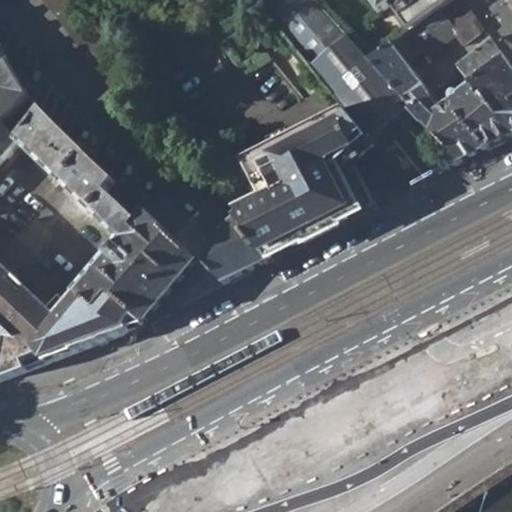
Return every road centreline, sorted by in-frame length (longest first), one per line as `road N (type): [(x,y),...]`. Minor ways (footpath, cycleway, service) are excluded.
road 1 (primary): [(511,191),(21,428)]
road 2 (unknown): [(58,493),(511,264)]
